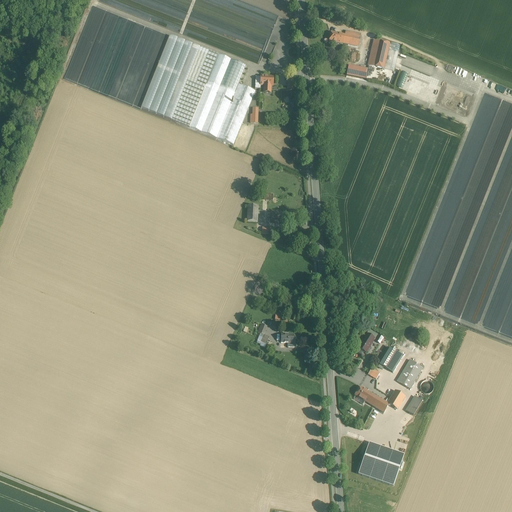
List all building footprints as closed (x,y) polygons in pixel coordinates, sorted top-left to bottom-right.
[(164,41),(165,33),(145,30),(145,33),(151,34),(152,32),(156,33),(155,37),(159,37),(159,41),(164,41)] [(361,34),(346,31),(345,36),(351,37),(349,46),(358,48),(361,34)] [(339,34),(330,33),(329,42),(337,43),(339,34)] [(345,36),(339,34),(337,43),(349,46),(351,37),(345,36)] [(390,45),(374,41),(369,66),(385,69),(390,45)] [(246,66),(200,47),(171,120),(189,127),(233,145),(255,91),(238,85),(246,66)] [(368,69),(348,65),(346,75),(366,79),(368,69)] [(273,77),(260,77),(260,82),(260,86),(264,86),(264,92),(270,92),(271,86),(273,86),(273,77)] [(258,208),(248,207),(247,223),(257,224),(258,208)] [(285,214),(272,213),(271,223),(279,224),(279,223),(284,223),(285,214)] [(266,327),(262,326),(258,334),(263,336),(266,327)] [(367,334),(359,348),(367,353),(375,339),(367,334)] [(269,338),(264,336),(261,343),(266,345),(269,338)] [(294,336),(281,336),(281,344),(288,344),(287,348),(295,348),(295,339),(294,339),(294,336)] [(378,336),(375,341),(380,344),(383,339),(378,336)] [(390,348),(379,365),(392,373),(402,356),(390,348)] [(423,368),(410,360),(397,382),(410,390),(423,368)] [(380,374),(372,369),(368,375),(376,380),(380,374)] [(433,391),(434,388),(433,385),(432,383),(429,382),(427,381),(424,382),(422,383),(420,386),(420,388),(420,391),(422,393),(424,395),(427,395),(429,395),(432,393),(433,391)] [(367,392),(360,388),(355,396),(362,400),(367,392)] [(387,405),(367,392),(362,400),(384,413),(389,406),(387,405)] [(395,392),(387,405),(389,406),(397,411),(405,398),(395,392)] [(422,402),(415,397),(406,412),(413,416),(422,402)] [(404,455),(369,443),(358,475),(393,487),(404,455)]
